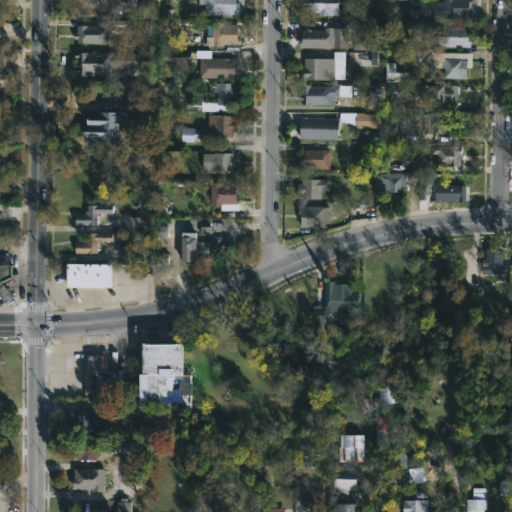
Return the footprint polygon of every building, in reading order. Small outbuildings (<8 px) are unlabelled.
[(133,0),(133,11),(100,11),(100,0),(133,0)] [(236,0),(236,2),(239,2),(239,16),(205,14),(206,4),(198,4),(198,0),(236,0)] [(339,0),(339,2),(341,2),(341,5),(339,5),(338,16),(318,15),(318,13),(302,13),(302,0),(339,0)] [(472,0),(472,4),(470,4),(470,11),(472,11),(472,18),(460,17),(460,21),(452,21),(452,19),(428,18),(429,2),(444,2),(444,0),(472,0)] [(241,28),(240,31),(238,31),(238,38),(240,38),(240,45),(223,44),(223,47),(206,46),(206,37),(211,37),(212,23),(241,25),(241,28)] [(108,44),(77,44),(77,26),(108,26),(108,44)] [(471,45),(470,47),(438,47),(438,27),(468,28),(468,38),(471,38),(471,45)] [(334,28),(334,33),(340,33),(340,48),(300,48),(300,37),(303,37),(303,30),(324,30),(325,28),(334,28)] [(367,40),(354,39),(354,50),(367,50),(367,40)] [(211,51),(211,58),(235,58),(235,67),(237,67),(237,79),(199,78),(200,58),(196,58),(196,50),(211,51)] [(146,52),(146,69),(112,69),(112,74),(74,74),(74,69),(77,69),(77,58),(74,58),(74,56),(77,56),(77,53),(97,54),(111,52),(146,52)] [(334,80),(302,80),(302,67),(304,67),(304,59),(334,59),(334,52),(345,52),(345,80),(334,80)] [(472,53),(472,68),(468,68),(467,79),(444,79),(444,68),(430,67),(430,62),(417,62),(418,53),(472,53)] [(165,63),(184,63),(183,54),(164,55),(165,63)] [(386,81),(396,81),(396,72),(393,72),(393,63),(386,63),(386,81)] [(235,90),(235,95),(233,95),(232,112),(201,111),(201,106),(193,106),(194,94),(205,94),(205,102),(218,103),(218,93),(213,92),(213,83),(233,84),(233,90),(235,90)] [(323,85),(323,86),(336,87),(334,105),(302,104),(302,85),(321,86),(321,85),(323,85)] [(458,86),(458,87),(459,87),(459,107),(438,106),(438,103),(418,103),(418,85),(458,86)] [(122,141),(83,140),(84,126),(87,126),(87,112),(113,112),(113,98),(126,99),(126,125),(122,125),(122,141)] [(364,113),(380,114),(379,129),(341,127),(341,113),(364,113)] [(237,119),(237,132),(233,132),(233,137),(208,137),(208,124),(206,124),(206,114),(234,115),(234,119),(237,119)] [(457,115),(457,135),(427,134),(426,116),(434,119),(434,115),(457,115)] [(340,140),(300,139),(300,117),(340,118),(340,140)] [(206,132),(205,140),(193,140),(193,142),(174,141),(174,127),(206,128),(206,132)] [(379,142),(379,132),(359,132),(359,141),(379,142)] [(462,146),(462,166),(437,166),(437,155),(432,155),(432,146),(462,146)] [(323,150),(330,150),(329,169),(299,169),(299,156),(304,156),(304,149),(323,150)] [(230,153),(230,157),(236,157),(235,165),(232,165),(232,176),(213,176),(213,170),(203,170),(203,154),(230,153)] [(393,172),(393,179),(402,179),(403,192),(375,193),(374,173),(393,172)] [(321,182),(321,200),(301,200),(301,195),(297,195),(297,184),(302,184),(302,179),(321,179),(321,182)] [(222,183),(222,185),(239,185),(239,191),(237,191),(237,198),(239,198),(239,211),(220,211),(220,207),(210,206),(211,183),(222,183)] [(465,203),(444,202),(445,185),(466,186),(465,203)] [(75,214),(75,226),(97,226),(97,213),(112,213),(112,205),(85,206),(86,214),(75,214)] [(330,214),(330,219),(328,219),(327,227),(300,227),(301,218),(297,218),(298,205),(328,206),(328,214),(330,214)] [(140,236),(140,217),(124,217),(124,236),(140,236)] [(187,231),(196,232),(196,241),(210,241),(210,258),(194,258),(194,257),(192,257),(192,261),(181,260),(182,231),(183,231),(183,228),(188,228),(187,231)] [(96,254),(97,242),(112,242),(112,233),(86,233),(86,243),(75,242),(74,253),(96,254)] [(503,248),(503,263),(507,263),(507,273),(482,273),(483,257),(486,258),(486,247),(503,248)] [(0,281),(13,294),(5,303),(0,298),(0,263),(11,264),(11,277),(0,281)] [(112,288),(66,288),(67,265),(112,265),(112,288)] [(337,280),(337,282),(351,283),(351,293),(355,293),(355,291),(358,291),(359,307),(336,306),(336,313),(326,313),(325,327),(312,327),(312,314),(324,314),(325,291),(328,291),(328,280),(337,280)] [(185,341),(185,374),(191,374),(191,381),(192,381),(192,394),(179,394),(179,382),(182,382),(182,374),(162,374),(161,400),(140,399),(140,373),(138,373),(138,360),(144,361),(144,340),(185,341)] [(107,353),(107,370),(116,370),(116,388),(88,388),(89,372),(85,372),(85,353),(107,353)] [(384,406),(375,406),(374,397),(381,397),(380,386),(397,385),(398,402),(384,403),(384,406)] [(113,408),(113,415),(117,415),(117,422),(111,422),(110,431),(92,431),(88,430),(78,429),(78,423),(76,423),(77,407),(84,408),(84,410),(90,410),(90,407),(113,408)] [(148,416),(148,419),(161,419),(161,426),(156,426),(156,432),(135,432),(134,419),(142,419),(142,416),(148,416)] [(376,430),(383,430),(383,439),(390,440),(391,417),(376,417),(376,430)] [(107,440),(106,448),(100,448),(100,456),(96,455),(96,459),(75,458),(75,440),(79,441),(79,434),(97,435),(97,440),(107,440)] [(363,435),(338,435),(338,462),(363,462),(363,435)] [(404,447),(407,468),(423,466),(424,482),(394,484),(391,455),(394,454),(393,448),(404,447)] [(348,489),(348,501),(358,502),(358,511),(334,511),(335,461),(361,461),(361,485),(357,485),(357,489),(348,489)] [(104,475),(104,491),(90,491),(90,487),(73,487),(73,477),(74,477),(74,475),(71,475),(71,470),(74,470),(74,468),(104,468),(104,475)] [(483,511),(484,489),(472,488),(472,499),(467,499),(466,511),(483,511)] [(80,497),(71,495),(69,504),(78,506),(80,497)] [(129,511),(130,499),(119,498),(118,511),(129,511)] [(298,511),(313,511),(313,499),(298,500),(298,511)] [(403,500),(402,511),(429,511),(429,500),(403,500)]
